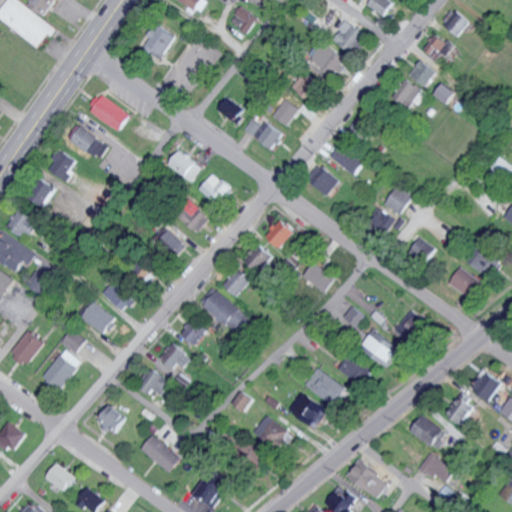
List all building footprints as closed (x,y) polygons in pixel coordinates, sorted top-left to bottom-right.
[(0,15),(45,47),(59,27),(45,17),(57,0),(35,0),(31,6),(22,0),(10,0),(0,15)] [(185,0),(203,12),(211,0),(185,0)] [(398,2),(395,0),(374,0),(371,4),(389,16),(398,2)] [(462,36),(475,22),(454,3),(441,17),(462,36)] [(247,20),(242,27),(249,31),(260,16),(244,4),(238,13),(247,20)] [(318,15),(313,10),(307,16),(320,30),(335,17),(327,7),(318,15)] [(372,37),(350,18),(336,34),(358,53),(372,37)] [(145,45),(164,58),(179,36),(160,23),(145,45)] [(428,50),(442,60),(454,43),(440,34),(428,50)] [(352,60),(330,41),(316,58),(338,76),(352,60)] [(414,73),(429,86),(440,72),(425,59),(414,73)] [(295,85),(311,100),(324,86),(308,71),(295,85)] [(414,105),(425,88),(415,81),(403,98),(414,105)] [(453,104),(462,92),(448,82),(439,94),(453,104)] [(135,115),(107,94),(95,110),(123,130),(135,115)] [(222,111),(239,121),(248,108),(230,97),(222,111)] [(360,138),(373,124),(363,115),(350,128),(360,138)] [(248,130),(257,135),(264,124),(254,118),(248,130)] [(261,140),(276,149),(285,131),(271,123),(261,140)] [(113,146),(85,125),(75,138),(103,159),(113,146)] [(335,158),(360,174),(368,160),(343,144),(335,158)] [(81,161),(62,148),(56,158),(59,160),(53,169),(68,179),(81,161)] [(206,166),(181,150),(171,165),(195,182),(206,166)] [(219,203),(234,188),(218,172),(203,188),(219,203)] [(61,188),(48,179),(35,198),(47,207),(61,188)] [(417,196),(401,185),(388,203),(404,214),(417,196)] [(201,231),(207,222),(204,220),(208,216),(199,209),(200,208),(192,202),(181,218),(201,231)] [(406,224),(382,206),(374,217),(398,235),(406,224)] [(30,237),(41,219),(21,207),(10,224),(30,237)] [(297,228),(281,219),(270,237),(286,247),(297,228)] [(26,260),(30,263),(37,253),(4,230),(0,235),(0,258),(18,272),(26,260)] [(179,257),(188,242),(168,230),(159,245),(179,257)] [(418,238),(414,251),(434,258),(439,245),(418,238)] [(264,269),(279,252),(268,242),(253,258),(264,269)] [(299,269),(305,275),(316,261),(309,256),(299,269)] [(153,266),(143,260),(136,273),(145,279),(153,266)] [(339,276),(316,261),(306,276),(329,291),(339,276)] [(17,278),(0,267),(0,291),(7,295),(17,278)] [(242,267),(227,283),(241,295),(255,280),(242,267)] [(488,280),(464,267),(454,285),(478,298),(488,280)] [(105,293),(126,311),(139,295),(117,277),(105,293)] [(242,334),(255,320),(222,289),(209,303),(242,334)] [(117,317),(96,301),(84,317),(106,333),(117,317)] [(348,317),(362,328),(371,316),(356,306),(348,317)] [(199,344),(211,328),(198,317),(186,333),(199,344)] [(412,339),(422,328),(409,318),(400,329),(412,339)] [(12,353),(28,366),(47,342),(31,329),(12,353)] [(79,353),(88,339),(73,329),(64,342),(79,353)] [(393,365),(403,351),(379,333),(368,348),(393,365)] [(195,359),(177,341),(163,357),(182,374),(195,359)] [(47,376),(64,388),(84,361),(67,348),(47,376)] [(364,383),(374,368),(352,353),(342,369),(364,383)] [(340,406),(352,387),(320,368),(308,387),(340,406)] [(157,389),(165,395),(175,382),(158,369),(145,387),(153,393),(157,389)] [(488,378),(481,373),(473,385),(496,401),(509,382),(493,371),(488,378)] [(237,403),(249,411),(258,398),(245,390),(237,403)] [(293,410),(320,428),(332,409),(305,391),(293,410)] [(168,406),(178,411),(185,400),(175,394),(168,406)] [(451,414),(467,425),(480,405),(464,394),(451,414)] [(119,433),(131,417),(113,403),(101,420),(119,433)] [(297,434),(269,415),(258,431),(286,451),(297,434)] [(0,441),(14,452),(28,434),(12,421),(0,436),(0,441)] [(146,451),(176,471),(186,455),(156,435),(146,451)] [(351,474),(380,498),(392,482),(363,459),(351,474)] [(50,478),(68,492),(79,476),(61,463),(50,478)] [(236,483),(215,470),(199,495),(220,508),(236,483)] [(329,505),(340,511),(352,511),(362,496),(341,484),(329,505)] [(100,511),(110,500),(91,486),(80,500),(95,511),(100,511)] [(49,511),(36,500),(26,511),(49,511)]
